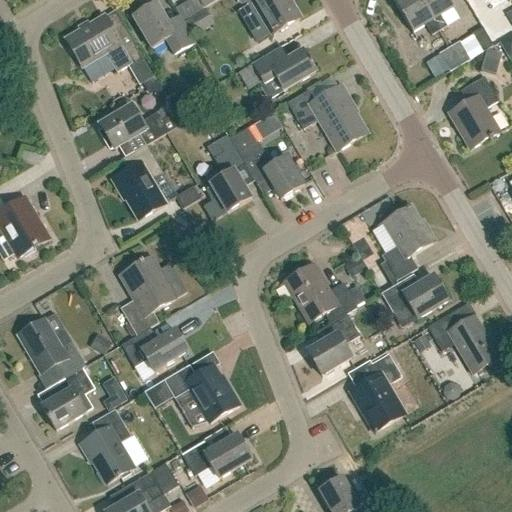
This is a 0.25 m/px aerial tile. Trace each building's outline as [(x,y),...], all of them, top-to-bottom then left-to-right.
[(198,0),(204,10),(219,0),(198,0)] [(240,0),(245,8),(252,3),(272,36),(299,20),(286,0),(240,0)] [(439,32),(434,24),(419,0),(397,0),(393,3),(413,36),(427,28),(432,37),(439,32)] [(419,0),(434,24),(439,32),(447,28),(442,19),(455,12),(447,0),(419,0)] [(170,30),(156,7),(133,21),(152,52),(166,44),(175,59),(196,46),(182,23),(170,30)] [(153,79),(147,68),(136,50),(137,49),(124,27),(114,34),(105,19),(66,42),(82,69),(105,55),(117,74),(132,65),(137,74),(133,76),(139,87),(153,79)] [(493,48),(482,29),(472,36),(483,54),(493,48)] [(502,59),(511,52),(511,38),(510,35),(493,45),(502,59)] [(469,62),(458,44),(449,49),(460,67),(469,62)] [(450,73),(460,67),(449,49),(439,55),(449,71),(450,73)] [(282,66),(275,54),(247,71),(256,86),(261,83),(264,88),(275,81),(283,94),(314,75),(302,54),(282,66)] [(471,152),(500,135),(486,111),(499,104),(485,79),(461,94),(468,106),(450,116),(471,152)] [(369,136),(341,89),(315,104),(309,93),(288,106),(304,132),(319,123),(337,155),(369,136)] [(115,152),(140,137),(147,147),(169,134),(158,114),(141,125),(131,109),(101,127),(103,131),(100,133),(110,151),(114,149),(115,152)] [(243,163),(245,166),(255,184),(266,178),(280,203),(304,189),(287,159),(272,168),(249,130),(230,141),(243,163)] [(243,163),(230,141),(227,137),(207,149),(213,160),(224,179),(211,187),(216,196),(210,199),(212,203),(203,208),(212,223),(227,215),(251,201),(234,173),(245,166),(243,163)] [(163,175),(147,147),(122,162),(128,173),(114,181),(139,223),(166,206),(152,182),(163,175)] [(183,211),(200,201),(193,189),(176,199),(183,211)] [(0,200),(0,248),(9,243),(19,259),(50,241),(25,200),(7,211),(0,200)] [(398,250),(383,259),(397,284),(418,272),(410,259),(433,246),(411,209),(384,226),(398,250)] [(138,338),(151,330),(159,325),(153,315),(187,294),(172,270),(161,276),(152,260),(121,278),(136,302),(122,311),(138,338)] [(310,326),(325,316),(331,326),(347,317),(359,310),(344,285),(330,294),(315,267),(285,285),(310,326)] [(405,282),(384,295),(381,296),(393,316),(409,307),(418,321),(449,303),(434,279),(411,292),(405,282)] [(443,353),(456,345),(474,375),(502,359),(492,342),(490,343),(475,319),(459,328),(451,315),(428,329),(443,353)] [(345,347),(360,338),(347,317),(331,326),(324,331),(330,341),(308,354),(323,378),(352,360),(345,347)] [(65,381),(83,370),(86,369),(77,353),(71,343),(60,350),(44,323),(18,338),(41,376),(57,367),(65,381)] [(159,343),(151,330),(138,338),(122,347),(136,369),(148,362),(155,375),(190,354),(177,332),(159,343)] [(374,380),(351,394),(375,434),(405,416),(388,388),(402,380),(389,357),(368,370),(374,380)] [(153,407),(172,396),(173,398),(189,388),(210,425),(240,408),(229,389),(228,390),(214,366),(197,376),(191,367),(145,394),(153,407)] [(63,396),(42,409),(57,433),(86,415),(93,411),(85,397),(95,391),(83,370),(65,381),(57,386),(63,396)] [(444,395),(447,401),(453,402),(458,399),(460,393),(457,388),(451,386),(445,389),(444,395)] [(122,394),(111,401),(104,405),(109,413),(127,402),(122,394)] [(107,487),(134,470),(120,446),(131,439),(115,412),(92,425),(99,436),(82,446),(107,487)] [(252,460),(238,437),(211,453),(205,443),(182,457),(195,478),(212,468),(219,480),(252,460)] [(132,500),(112,511),(147,511),(145,508),(179,488),(165,466),(125,490),(132,500)] [(378,511),(367,492),(354,499),(343,480),(320,494),(331,511),(378,511)] [(186,509),(202,503),(196,488),(180,494),(186,509)]
